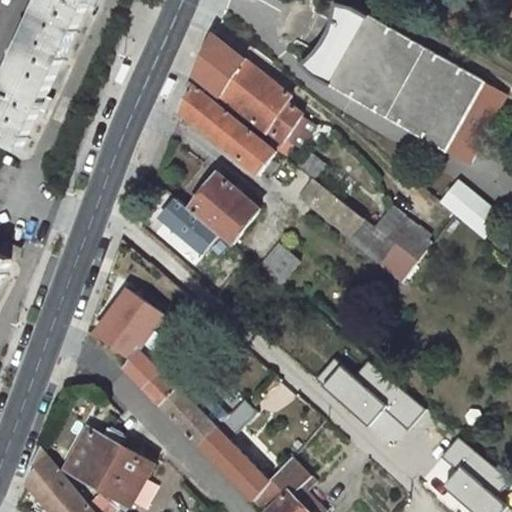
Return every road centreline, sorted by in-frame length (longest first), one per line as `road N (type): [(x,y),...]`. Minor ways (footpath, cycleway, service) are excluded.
road 1 (residential): [(94,209),(129,229),(425,499)]
road 2 (unknown): [(286,210),(148,78),(93,77),(90,55),(116,0)]
road 3 (residential): [(48,337),(114,375),(239,511)]
road 4 (secondary): [(181,0),(94,209)]
road 5 (secondary): [(94,209),(48,337)]
road 6 (secondary): [(48,337),(0,464)]
